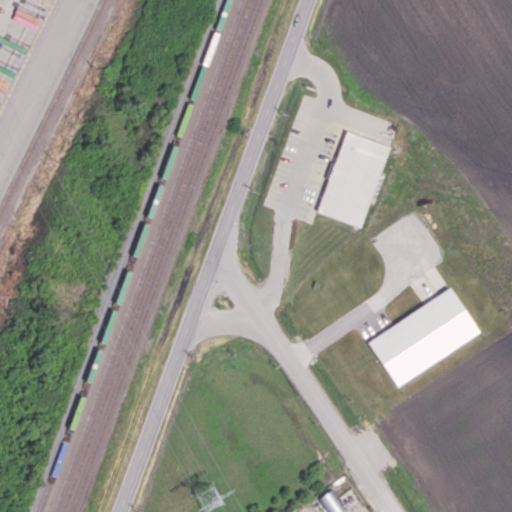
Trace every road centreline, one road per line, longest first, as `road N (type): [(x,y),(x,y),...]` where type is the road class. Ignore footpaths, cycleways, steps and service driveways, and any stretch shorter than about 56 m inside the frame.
road 1 (secondary): [(119,511),(307,0)]
road 2 (residential): [(269,328),(386,511)]
